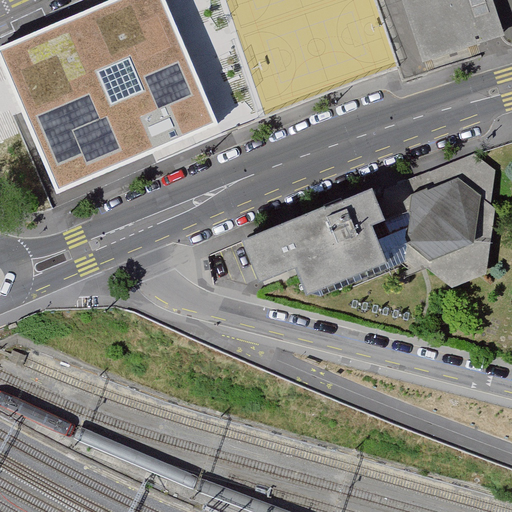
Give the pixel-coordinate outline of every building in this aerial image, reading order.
[(0,60),(8,79),(57,194),(218,125),(164,0),(122,0),(0,52),(0,60)] [(402,0),(423,62),(504,36),(492,0),(402,0)] [(250,139),(219,153),(223,162),(254,148),(250,139)] [(496,170),(474,154),(374,192),(372,188),(242,241),(260,283),(296,269),(308,293),(322,297),(401,264),(414,274),(427,269),(452,289),(486,275),(496,209),(491,204),(496,170)] [(272,202),(241,216),(245,224),(276,211),(272,202)]
